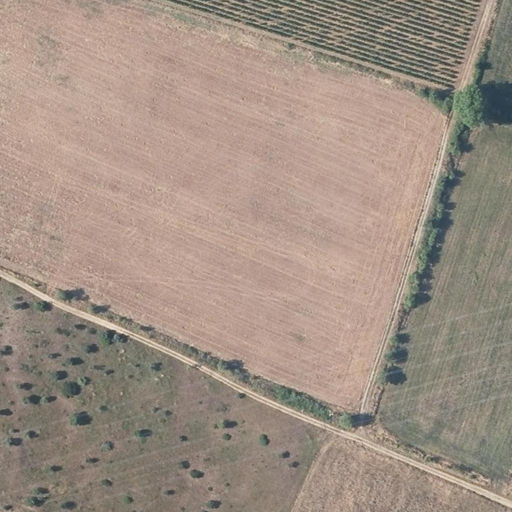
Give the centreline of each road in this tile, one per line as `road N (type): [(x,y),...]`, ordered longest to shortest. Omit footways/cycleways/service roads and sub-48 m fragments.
road 1 (track): [(494,0),(431,182),(417,270),(387,329),(358,437),(511,502)]
road 2 (track): [(358,437),(0,274)]
